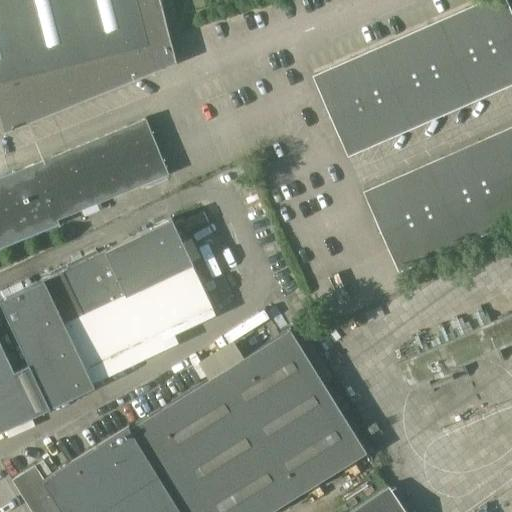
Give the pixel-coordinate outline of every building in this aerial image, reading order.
[(0,0),(0,122),(177,63),(160,0),(0,0)] [(348,155),(511,83),(511,13),(506,0),(481,0),(312,74),(348,155)] [(0,247),(59,223),(57,219),(168,173),(146,117),(0,176),(0,247)] [(398,270),(511,220),(511,124),(363,190),(398,270)] [(93,383),(178,342),(175,334),(216,314),(193,263),(193,262),(172,217),(105,249),(44,279),(0,299),(0,300),(29,362),(15,369),(0,338),(0,429),(94,385),(93,383)] [(409,388),(511,344),(511,315),(399,364),(409,388)] [(268,511),(366,451),(289,328),(130,427),(129,426),(43,479),(35,465),(12,479),(32,511),(268,511)] [(220,341),(186,362),(196,378),(230,357),(220,341)] [(406,511),(389,486),(350,511),(406,511)]
